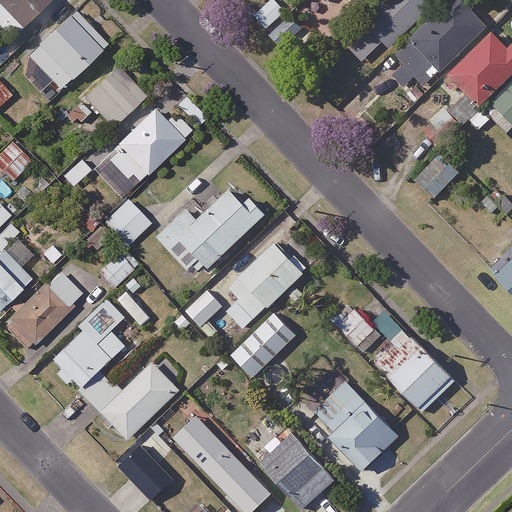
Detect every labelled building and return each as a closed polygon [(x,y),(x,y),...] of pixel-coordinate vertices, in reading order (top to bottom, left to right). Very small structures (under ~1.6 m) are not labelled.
[(49,0),(0,0),(0,27),(12,39),(49,0)] [(268,32),(287,13),(273,0),(272,0),(254,18),(268,32)] [(384,0),(365,19),(372,25),(349,47),(363,61),(385,40),(391,45),(438,0),(384,0)] [(473,8),(465,0),(453,0),(394,59),(402,67),(395,74),(407,86),(415,78),(425,88),(485,29),(468,12),(473,8)] [(107,45),(75,11),(39,46),(43,51),(32,62),(59,90),(107,45)] [(287,13),(268,32),(283,47),(302,28),(287,13)] [(511,71),(511,41),(496,26),(445,78),(476,108),(511,71)] [(145,97),(115,65),(82,96),(112,128),(145,97)] [(511,130),(511,80),(486,108),(510,132),(511,130)] [(154,109),(100,160),(114,175),(107,183),(115,191),(123,184),(130,191),(192,131),(175,114),(167,122),(154,109)] [(31,164),(14,142),(0,153),(0,166),(11,180),(31,164)] [(459,172),(441,155),(416,181),(434,199),(459,172)] [(91,170),(80,159),(64,175),(75,186),(91,170)] [(242,206),(229,191),(198,220),(188,209),(158,237),(180,261),(191,251),(208,269),(265,216),(249,199),(242,206)] [(150,223),(127,200),(104,223),(127,246),(150,223)] [(0,225),(11,216),(0,203),(0,225)] [(33,254),(8,227),(0,234),(0,249),(2,252),(0,253),(0,309),(32,279),(20,267),(33,254)] [(292,258),(277,243),(230,287),(240,298),(227,310),(245,330),(309,270),(295,255),(292,258)] [(511,247),(489,270),(511,292),(511,247)] [(138,266),(125,249),(99,272),(113,288),(138,266)] [(83,295),(60,273),(46,287),(41,283),(2,324),(29,350),(83,295)] [(224,305),(210,290),(186,310),(211,339),(224,328),(213,315),(224,305)] [(375,331),(349,303),(331,319),(358,347),(375,331)] [(298,334),(276,311),(231,355),(254,378),(298,334)] [(126,346),(98,318),(54,362),(82,390),(126,346)] [(456,380),(405,329),(372,362),(423,413),(456,380)] [(182,375),(163,355),(123,392),(105,374),(84,394),(128,440),(180,390),(173,383),(182,375)] [(398,437),(346,382),(315,411),(334,431),(329,436),(362,471),(398,437)] [(186,432),(171,416),(159,426),(194,464),(214,445),(195,424),(186,432)] [(333,482),(285,428),(265,446),(272,455),(260,466),(300,511),(333,482)] [(168,450),(150,433),(130,452),(148,470),(168,450)]
